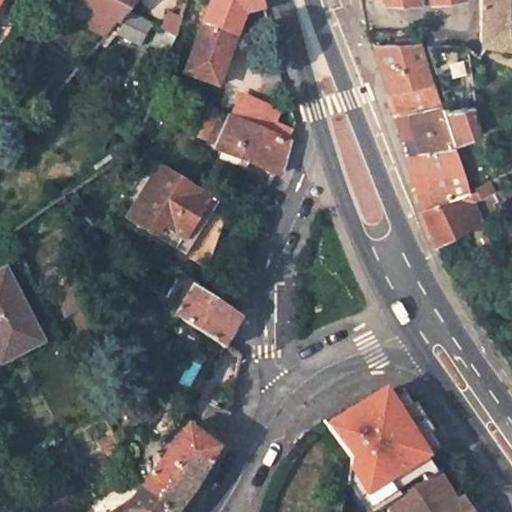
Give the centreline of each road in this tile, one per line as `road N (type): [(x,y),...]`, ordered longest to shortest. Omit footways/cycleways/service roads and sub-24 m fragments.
road 1 (secondary): [(440,308),(310,0)]
road 2 (unclassified): [(320,134),(279,225),(267,277),(266,350),(279,406)]
road 3 (secondary): [(320,134),(405,326)]
road 4 (secondary): [(405,326),(511,482)]
road 5 (unclassified): [(405,326),(303,383),(279,406)]
road 6 (secondary): [(289,0),(320,134)]
road 7 (secondary): [(511,410),(440,308)]
road 8 (unclassified): [(279,406),(214,511)]
road 9 (residential): [(368,0),(370,11),(469,13),(469,0)]
